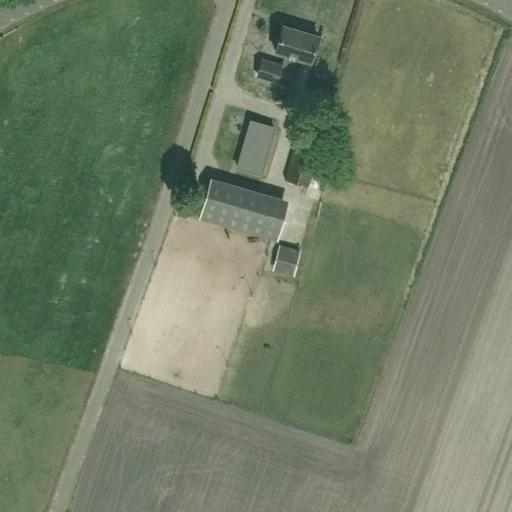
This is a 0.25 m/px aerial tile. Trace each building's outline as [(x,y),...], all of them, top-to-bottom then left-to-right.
[(312,62),(319,36),(283,26),(276,53),(285,55),(282,67),(263,62),(259,78),(298,87),(302,72),(298,71),(302,59),(312,62)] [(273,128),(249,121),(236,166),(260,173),(273,128)] [(316,134),(325,137),(329,128),(319,125),(316,134)] [(308,187),(318,152),(295,145),(285,180),(308,187)] [(277,241),(286,209),(207,187),(198,218),(277,241)] [(280,246),(277,258),(286,260),(283,272),(293,274),(299,251),(280,246)]
